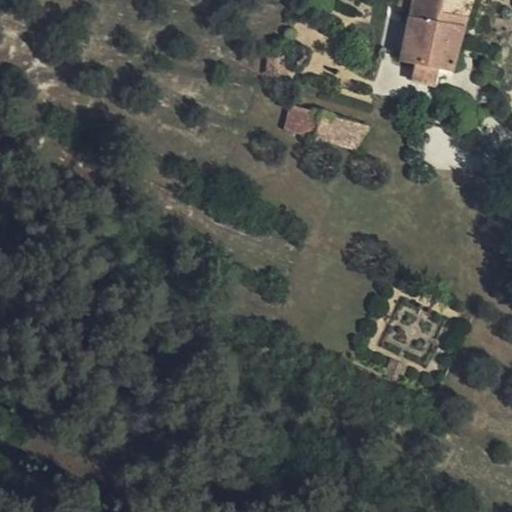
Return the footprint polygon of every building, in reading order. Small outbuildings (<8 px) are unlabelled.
[(437,107),(451,33),(397,21),(399,11),(382,7),(377,44),(390,46),(380,97),(404,102),(400,120),(422,124),(425,104),(437,107)] [(255,103),(256,95),(246,94),(245,101),(255,103)] [(255,103),(245,101),(244,114),(259,115),(261,95),(256,95),(255,103)] [(292,103),(287,124),(308,129),(313,108),(292,103)] [(328,108),(319,131),(363,149),(373,126),(328,108)] [(279,151),(268,149),(263,173),(274,175),(279,151)] [(301,155),(279,151),(274,175),(296,180),(301,155)] [(347,165),(301,155),(296,180),(342,189),(347,165)]
